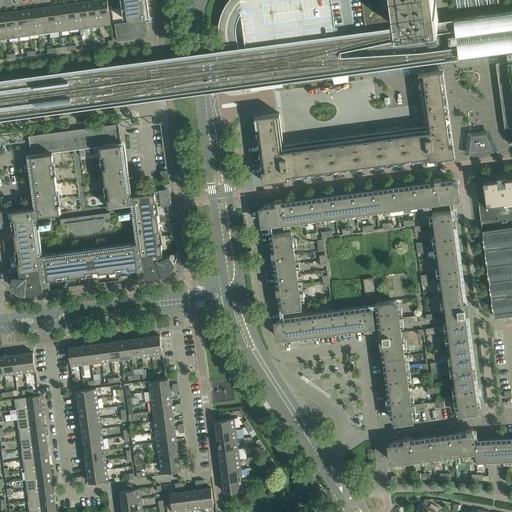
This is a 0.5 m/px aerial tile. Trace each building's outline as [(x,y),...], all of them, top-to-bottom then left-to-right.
[(107,0),(102,0),(97,1),(100,26),(111,25),(107,0)] [(124,0),(128,22),(146,20),(143,0),(124,0)] [(222,52),(231,51),(240,50),(240,49),(239,46),(238,43),(237,41),(237,39),(236,37),(236,36),(236,33),(236,32),(236,31),(236,29),(236,26),(236,25),(237,23),(237,22),(238,21),(238,19),(239,17),(242,16),(240,1),(239,1),(240,1),(239,0),(229,0),(227,2),(226,4),(225,7),(223,9),(222,11),(221,14),(220,16),(220,19),(219,22),(219,24),(218,27),(218,30),(218,32),(218,35),(219,38),(219,40),(219,43),(220,45),(221,48),(222,52)] [(239,0),(240,1),(239,1),(240,1),(242,16),(246,47),(337,36),(331,0),(239,0)] [(361,0),(371,67),(431,59),(431,56),(433,54),(436,52),(437,50),(438,46),(438,44),(439,43),(436,44),(436,38),(438,38),(437,36),(434,32),(433,31),(431,20),(435,19),(435,20),(438,19),(435,0),(361,0)] [(97,1),(87,2),(90,28),(100,26),(97,1)] [(87,2),(76,4),(80,29),(90,28),(87,2)] [(76,4),(66,5),(70,31),(80,29),(76,4)] [(66,5),(56,6),(60,32),(70,31),(66,5)] [(56,6),(46,8),(50,33),(60,32),(56,6)] [(46,8),(36,9),(39,35),(50,33),(46,8)] [(36,9),(26,10),(29,36),(39,35),(36,9)] [(26,10),(16,12),(19,37),(29,36),(26,10)] [(511,11),(463,19),(454,20),(456,36),(451,37),(452,41),(457,41),(457,42),(457,46),(458,46),(458,43),(469,42),(471,55),(474,55),(506,51),(507,56),(508,61),(511,60),(511,11)] [(16,12),(6,13),(9,39),(19,37),(16,12)] [(6,13),(0,13),(0,39),(9,39),(6,13)] [(146,20),(128,22),(115,24),(117,41),(144,38),(145,37),(146,37),(147,36),(147,35),(148,34),(148,33),(148,32),(146,20)] [(511,60),(508,61),(496,63),(505,128),(507,128),(507,129),(511,128),(511,60)] [(455,156),(452,134),(443,70),(418,73),(423,110),(425,126),(284,145),(279,113),(255,117),(263,182),(455,156)] [(118,124),(75,130),(78,149),(100,146),(121,144),(118,124)] [(72,130),(29,136),(31,156),(52,153),(75,150),(72,130)] [(471,136),(469,151),(473,152),(472,155),(473,155),(473,152),(475,153),(478,153),(479,153),(481,152),(485,152),(486,151),(489,150),(490,153),(489,150),(493,148),(487,133),(471,136)] [(134,194),(128,195),(121,144),(100,146),(102,156),(104,155),(106,167),(103,168),(106,186),(108,185),(110,197),(107,197),(108,207),(135,203),(134,194)] [(38,207),(33,207),(34,217),(60,213),(59,204),(57,204),(55,192),(57,192),(55,174),(53,174),(51,162),(54,162),(52,153),(31,156),(38,207)] [(511,172),(479,177),(479,180),(478,180),(476,180),(494,317),(511,314),(511,172)] [(441,183),(441,179),(434,180),(435,183),(282,204),(281,201),(275,201),(275,205),(264,206),(262,208),(260,210),(260,212),(260,213),(261,220),(261,221),(262,223),(264,224),(266,225),(272,224),(290,222),(431,203),(450,200),(455,200),(457,198),(459,197),(459,194),(459,193),(458,186),(458,185),(457,183),(455,182),(453,181),(452,181),(451,178),(447,179),(448,182),(441,183)] [(149,277),(150,277),(152,277),(154,277),(157,277),(159,276),(161,276),(162,275),(163,275),(165,274),(167,272),(168,271),(169,270),(171,269),(172,268),(173,266),(175,263),(176,261),(177,258),(178,256),(178,255),(178,253),(178,252),(164,257),(162,242),(159,243),(158,231),(160,230),(158,213),(155,213),(154,207),(167,205),(168,211),(172,210),(171,204),(170,204),(168,190),(163,190),(134,194),(135,203),(136,209),(141,245),(142,254),(145,254),(146,263),(143,264),(145,274),(145,276),(147,277),(149,277)] [(467,301),(464,302),(450,200),(431,203),(447,317),(448,326),(460,414),(472,413),(474,412),(476,411),(477,409),(478,407),(477,406),(481,405),(480,401),(477,402),(465,314),(469,314),(467,301)] [(8,282),(9,283),(10,284),(12,287),(13,287),(14,288),(16,289),(18,290),(21,292),(23,293),(25,293),(26,293),(28,293),(30,293),(32,293),(34,293),(37,292),(39,292),(41,291),(43,290),(43,287),(42,278),(38,278),(37,268),(40,268),(39,259),(34,223),(35,223),(34,217),(33,207),(4,211),(4,212),(0,212),(2,227),(1,227),(2,233),(6,232),(5,227),(16,225),(17,231),(14,232),(17,249),(19,249),(21,261),(18,261),(20,276),(7,275),(8,282)] [(120,212),(120,214),(121,218),(131,217),(130,210),(120,212)] [(60,219),(61,222),(61,225),(68,224),(69,226),(70,227),(71,228),(72,229),(73,230),(74,230),(75,231),(77,232),(79,233),(80,233),(81,233),(83,234),(85,234),(86,234),(87,233),(89,233),(90,233),(92,232),(94,231),(95,231),(96,230),(98,229),(99,228),(100,227),(101,226),(102,224),(102,223),(103,222),(104,220),(104,219),(111,218),(110,212),(60,219)] [(40,222),(41,229),(51,228),(51,221),(40,222)] [(272,224),(275,250),(272,251),(273,257),(276,257),(280,287),(277,287),(277,294),(281,293),(283,310),(302,307),(290,222),(272,224)] [(141,245),(135,246),(134,246),(46,258),(45,258),(39,259),(40,268),(37,268),(38,278),(42,278),(43,287),(49,287),(49,290),(50,290),(48,279),(57,278),(57,275),(69,274),(69,276),(87,274),(86,271),(98,270),(99,272),(116,270),(116,267),(128,266),(128,268),(137,267),(139,278),(139,275),(145,274),(143,264),(146,263),(145,254),(142,254),(141,245)] [(373,278),(363,279),(366,297),(376,295),(373,278)] [(378,302),(379,309),(383,335),(379,336),(381,348),(384,348),(392,406),(387,407),(387,409),(389,409),(390,418),(394,417),(394,418),(395,420),(397,422),(399,422),(400,422),(413,421),(412,410),(401,332),(398,306),(397,305),(396,303),(394,301),(392,301),(391,301),(378,302)] [(332,303),(302,307),(283,310),(284,319),(279,320),(277,321),(276,323),(275,325),(275,326),(276,333),(276,334),(277,336),(279,338),(281,338),(283,338),(284,342),(292,341),(291,337),(375,326),(372,308),(333,313),(332,303)] [(160,335),(150,337),(152,356),(163,354),(160,335)] [(150,337),(139,338),(142,357),(152,356),(150,337)] [(139,338),(129,339),(132,358),(142,357),(139,338)] [(129,339),(119,341),(122,360),(132,358),(129,339)] [(119,341),(109,342),(112,361),(122,360),(119,341)] [(109,342),(99,343),(102,362),(112,361),(109,342)] [(99,343),(89,345),(91,364),(102,362),(99,343)] [(89,345),(79,346),(81,365),(91,364),(89,345)] [(81,365),(79,346),(68,347),(71,367),(81,365)] [(33,352),(23,354),(25,373),(36,371),(33,352)] [(23,354),(13,355),(15,374),(25,373),(23,354)] [(13,355),(3,356),(5,375),(15,374),(13,355)] [(149,381),(151,391),(170,389),(168,378),(149,381)] [(77,390),(78,401),(98,398),(96,388),(77,390)] [(170,389),(151,391),(152,401),(171,399),(170,389)] [(15,399),(16,409),(42,406),(41,395),(15,399)] [(98,398),(78,401),(80,411),(99,408),(98,398)] [(171,399),(152,401),(153,411),(173,409),(171,399)] [(415,405),(415,410),(455,405),(454,399),(415,405)] [(42,406),(16,409),(18,419),(43,416),(42,406)] [(99,408),(80,411),(81,421),(100,419),(99,408)] [(173,409),(153,411),(155,422),(174,419),(173,409)] [(43,416),(18,419),(19,429),(45,426),(43,416)] [(215,421),(217,431),(236,429),(234,418),(215,421)] [(100,419),(81,421),(82,431),(102,429),(100,419)] [(174,419),(155,422),(156,432),(175,429),(174,419)] [(45,426),(19,429),(21,439),(46,436),(45,426)] [(102,429),(82,431),(84,441),(103,439),(102,429)] [(175,429),(156,432),(157,442),(177,439),(175,429)] [(236,429),(217,431),(218,441),(237,439),(236,429)] [(511,439),(496,440),(475,441),(474,432),(473,433),(473,429),(466,430),(467,433),(410,441),(410,438),(403,438),(404,442),(396,443),(392,444),(390,445),(389,447),(388,449),(388,450),(389,457),(390,458),(391,460),(393,461),(395,462),(396,462),(476,451),(476,460),(498,459),(511,458),(511,439)] [(46,436),(21,439),(22,450),(48,446),(46,436)] [(103,439),(84,441),(85,451),(104,449),(103,439)] [(177,439),(157,442),(159,452),(178,449),(177,439)] [(237,439),(218,441),(219,451),(238,449),(237,439)] [(48,446),(22,450),(23,460),(49,456),(48,446)] [(104,449),(85,451),(87,462),(106,459),(104,449)] [(178,449),(159,452),(160,462),(179,459),(178,449)] [(238,449),(219,451),(221,462),(240,459),(238,449)] [(49,456),(23,460),(25,470),(50,466),(49,456)] [(106,459),(87,462),(88,472),(107,469),(106,459)] [(179,459),(160,462),(162,473),(181,470),(179,459)] [(240,459),(221,462),(222,472),(241,469),(240,459)] [(50,466),(25,470),(26,480),(52,476),(50,466)] [(107,469),(88,472),(89,482),(108,480),(107,469)] [(241,469),(222,472),(223,482),(242,479),(241,469)] [(52,476),(26,480),(27,490),(53,487),(52,476)] [(242,479),(223,482),(225,492),(244,490),(242,479)] [(53,487),(27,490),(29,500),(54,497),(53,487)] [(211,487),(201,489),(203,508),(214,507),(211,487)] [(120,491),(122,501),(141,499),(140,488),(120,491)] [(201,489),(191,490),(193,509),(203,508),(201,489)] [(191,490),(181,492),(183,511),(193,509),(191,490)] [(173,511),(183,511),(181,492),(170,493),(172,511),(173,511)] [(54,497),(29,500),(30,510),(56,507),(54,497)] [(141,499),(122,501),(123,511),(142,509),(141,499)] [(418,508),(416,511),(415,511),(437,511),(440,508),(435,505),(434,505),(433,505),(432,505),(431,505),(430,506),(429,507),(427,506),(431,499),(425,499),(422,503),(420,502),(416,508),(418,508)]
